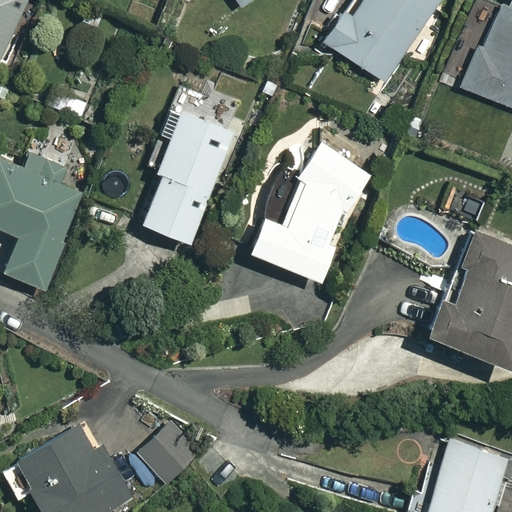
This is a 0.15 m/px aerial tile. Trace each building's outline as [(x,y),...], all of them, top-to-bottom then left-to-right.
[(0,0),(0,47),(21,0),(0,0)] [(430,0),(349,0),(341,14),(330,7),(311,37),(381,80),(430,0)] [(511,0),(499,0),(498,3),(492,0),(477,41),(472,39),(455,86),(511,107),(511,0)] [(86,95),(47,81),(39,103),(78,117),(86,95)] [(222,129),(167,105),(141,165),(146,167),(125,216),(175,237),(222,129)] [(356,163),(304,141),(271,220),(251,211),(236,246),(307,277),(356,163)] [(31,149),(23,168),(0,157),(0,226),(16,233),(0,268),(45,287),(85,194),(64,185),(72,166),(31,149)] [(511,326),(511,244),(465,226),(437,296),(426,292),(411,329),(497,363),(511,326)] [(191,452),(167,421),(121,457),(146,488),(191,452)] [(85,449),(70,422),(0,460),(0,480),(7,495),(17,489),(29,511),(86,511),(122,493),(95,443),(85,449)] [(476,511),(499,456),(441,433),(409,511),(476,511)]
